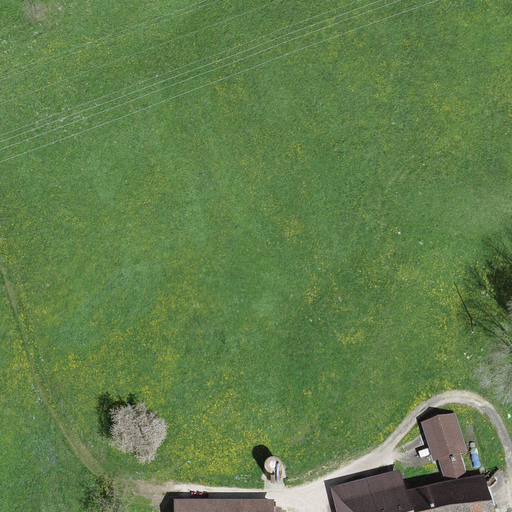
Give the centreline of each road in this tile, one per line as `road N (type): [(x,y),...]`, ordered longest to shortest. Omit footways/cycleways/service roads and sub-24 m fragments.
road 1 (motorway): [(42,0),(325,511)]
road 2 (motorway): [(275,0),(511,430)]
road 3 (track): [(302,502),(126,488),(99,474),(54,401),(0,254)]
road 4 (track): [(302,502),(375,457),(420,409),(444,396),(480,400),(511,450)]
